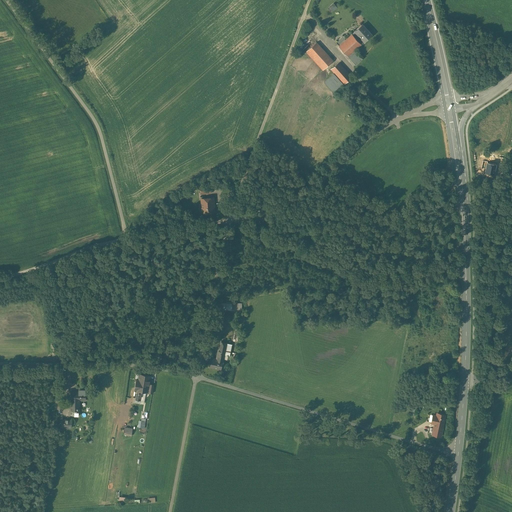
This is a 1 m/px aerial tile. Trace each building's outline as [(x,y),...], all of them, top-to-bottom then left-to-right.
[(329,6),(333,11),(338,7),(333,2),(329,6)] [(355,31),(364,41),(368,38),(371,35),(362,24),(355,31)] [(351,34),(352,34),(361,44),(364,41),(355,31),(351,34)] [(352,34),(338,46),(347,56),(354,50),(361,44),(352,34)] [(333,61),(316,42),(306,51),(323,70),(333,61)] [(362,59),(354,50),(347,56),(355,65),(362,59)] [(350,77),(338,63),(331,69),(343,83),(350,77)] [(344,84),(333,73),(327,79),(324,82),(334,93),(344,84)] [(487,161),(483,160),(481,168),(486,169),(485,173),(494,174),(496,164),(487,163),(487,161)] [(213,197),(201,198),(203,212),(214,211),(213,197)] [(217,359),(223,360),(224,354),(230,355),(232,344),(221,341),(219,349),(217,356),(218,356),(217,359)] [(223,360),(217,359),(212,358),(210,367),(215,368),(221,369),(223,360)] [(149,390),(151,384),(149,384),(150,376),(140,374),(138,384),(136,384),(135,390),(137,390),(137,389),(142,390),(142,388),(149,390)] [(71,391),(71,409),(72,409),(72,411),(79,411),(79,400),(85,400),(85,389),(80,389),(80,391),(71,391)] [(434,426),(439,426),(442,427),(445,414),(437,413),(436,415),(433,415),(431,422),(435,423),(434,426)] [(141,420),(139,419),(138,426),(145,427),(146,418),(142,417),(141,420)] [(131,435),(133,427),(125,426),(123,434),(131,435)] [(443,427),(442,427),(439,426),(438,429),(434,428),(432,438),(435,438),(436,435),(441,436),(443,427)]
